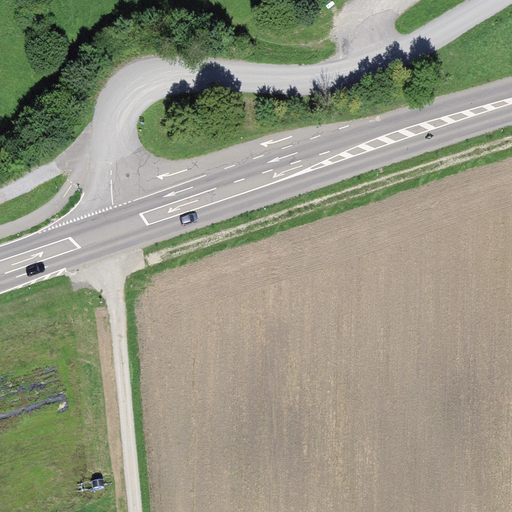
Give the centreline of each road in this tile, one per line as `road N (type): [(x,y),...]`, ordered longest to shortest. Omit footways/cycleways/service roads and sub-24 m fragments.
road 1 (unclassified): [(495,0),(378,66),(344,75),(171,74),(148,82),(131,93),(117,126),(113,230)]
road 2 (primary): [(511,102),(113,230)]
road 3 (track): [(115,269),(511,147)]
road 4 (track): [(135,511),(113,230)]
